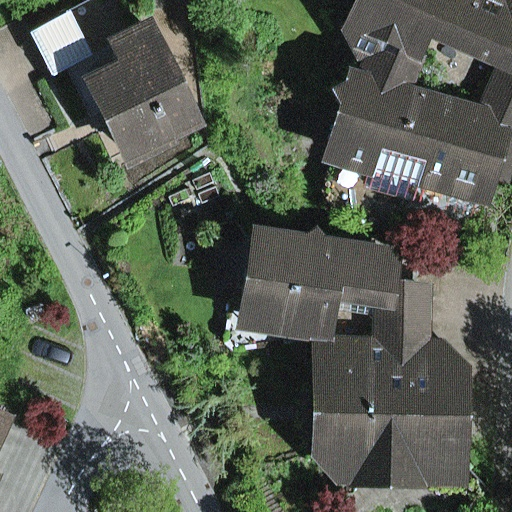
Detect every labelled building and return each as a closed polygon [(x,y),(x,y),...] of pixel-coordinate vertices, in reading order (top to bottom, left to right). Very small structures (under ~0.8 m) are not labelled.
[(379,31),(352,19),(360,0),(346,0),(333,31),(346,52),(367,61),(379,31)] [(407,89),(432,31),(504,63),(511,66),(511,0),(360,0),(352,19),(379,31),(367,61),(360,76),(407,89)] [(120,41),(108,16),(40,48),(54,77),(67,70),(90,119),(107,111),(127,152),(192,121),(148,28),(120,41)] [(511,66),(504,63),(483,111),(485,112),(477,141),(511,150),(511,66)] [(483,191),(487,177),(507,183),(511,164),(511,150),(477,141),(485,112),(483,111),(407,89),(360,76),(354,74),(351,86),(337,93),(345,107),(330,157),(372,169),(367,187),(415,201),(422,173),(480,190),(483,191)] [(331,211),(358,218),(367,187),(372,169),(330,157),(320,192),(331,211)] [(415,201),(472,217),(480,190),(422,173),(415,201)] [(379,303),(383,304),(386,279),(389,258),(323,248),(313,235),(301,244),(260,238),(251,292),(230,300),(223,343),(233,353),(251,350),(255,324),(322,335),(328,295),(379,303)] [(443,344),(427,344),(428,285),(386,279),(383,304),(379,303),(377,314),(376,343),(355,342),(355,362),(355,372),(365,372),(375,383),(385,373),(457,374),(443,344)] [(313,341),(313,361),(355,362),(355,342),(313,341)] [(433,481),(456,458),(457,374),(385,373),(375,383),(365,372),(355,372),(321,372),(321,404),(310,415),(320,426),(320,456),(342,479),(363,458),(373,468),(402,469),(412,460),(433,481)] [(342,479),(433,481),(412,460),(402,469),(373,468),(363,458),(342,479)]
